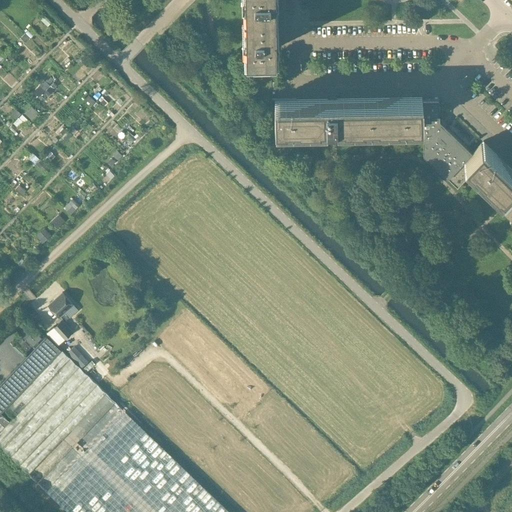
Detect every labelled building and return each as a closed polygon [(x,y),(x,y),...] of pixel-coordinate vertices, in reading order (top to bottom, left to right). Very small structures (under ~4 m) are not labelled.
[(275,8),(274,0),(244,0),(245,8),(275,8)] [(275,49),(275,21),(275,8),(245,8),(246,49),(252,49),(252,51),(269,51),(269,49),(275,49)] [(269,51),(252,51),(253,103),(269,103),(271,103),(271,99),(271,51),(269,51)] [(422,125),(422,99),(422,96),(336,98),(336,96),(327,96),(327,98),(274,99),(275,128),(327,127),(327,122),(331,122),(331,123),(336,123),(336,127),(422,125)] [(471,152),(469,149),(445,126),(439,120),(439,99),(422,99),(422,125),(423,155),(457,187),(472,172),(462,162),(471,152)] [(511,168),(483,140),(480,137),(469,149),(471,152),(462,162),(472,172),(500,198),(503,195),(506,197),(505,197),(509,201),(506,204),(511,210),(511,168)] [(62,292),(48,304),(59,316),(64,312),(69,318),(78,309),(73,303),(62,292)] [(15,329),(19,325),(15,320),(10,325),(15,329)] [(53,325),(46,332),(57,344),(71,331),(62,320),(54,326),(53,325)] [(41,336),(30,326),(22,334),(32,345),(41,336)] [(231,511),(46,335),(27,355),(13,342),(0,356),(0,379),(2,381),(0,382),(0,404),(13,417),(0,431),(0,445),(69,511),(231,511)] [(83,347),(79,350),(87,359),(91,356),(83,347)]
